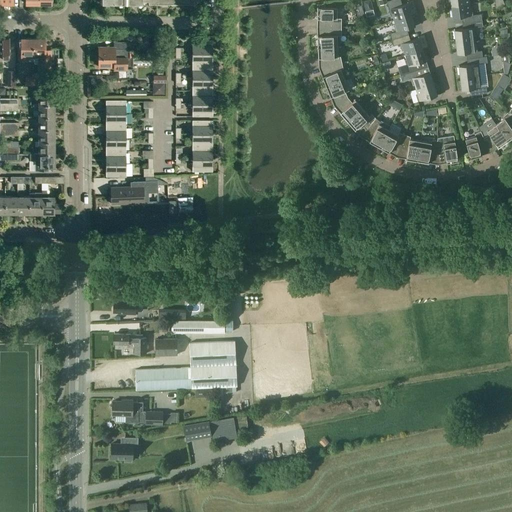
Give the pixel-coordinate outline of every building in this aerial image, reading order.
[(369,0),(363,2),(366,11),(373,9),(370,0),(369,0)] [(394,19),(411,14),(408,2),(407,2),(407,3),(389,9),(391,16),(393,15),(394,19)] [(469,3),(451,6),(453,18),(453,17),(465,16),(465,22),(482,20),(481,14),(473,15),(472,8),(470,8),(469,3)] [(324,7),(324,4),(317,4),(317,7),(317,8),(317,27),(319,27),(341,27),(341,18),(337,18),(337,7),(324,7)] [(365,17),(362,5),(357,6),(359,11),(357,12),(359,18),(365,17)] [(415,26),(411,14),(394,19),(396,24),(393,25),(396,32),(390,34),(392,40),(405,35),(405,36),(406,36),(404,29),(415,26),(415,27),(415,26)] [(454,29),(456,42),(474,40),(473,35),(475,35),(474,27),(483,26),(482,20),(465,22),(466,28),(455,30),(455,29),(454,29)] [(319,27),(317,27),(318,47),(317,47),(338,46),(337,36),(342,35),(341,27),(319,27)] [(407,41),(406,36),(405,36),(405,35),(392,40),(393,46),(400,44),(402,51),(404,50),(406,55),(423,49),(419,37),(418,37),(418,38),(407,41)] [(0,38),(0,53),(3,54),(3,60),(9,60),(9,39),(0,38)] [(34,56),(34,39),(22,39),(21,56),(22,56),(22,62),(34,62),(34,56)] [(34,39),(34,56),(39,56),(39,70),(51,71),(51,50),(46,50),(46,39),(34,39)] [(192,40),(192,53),(213,53),(211,53),(211,49),(212,49),(212,40),(192,40)] [(474,40),(456,42),(457,54),(458,54),(469,52),(470,58),(483,57),(482,50),(477,51),(476,44),(474,44),(474,40)] [(115,41),(115,47),(99,47),(99,58),(133,58),(133,51),(126,51),(126,41),(115,41)] [(318,58),(319,67),(321,67),(342,62),(341,56),(340,56),(338,56),(338,46),(317,47),(318,47),(318,58)] [(397,66),(400,75),(419,69),(416,70),(414,64),(426,61),(423,49),(406,55),(407,59),(405,59),(406,64),(397,66)] [(213,53),(192,53),(192,65),(212,65),(212,57),(211,57),(211,53),(213,53)] [(459,65),(460,77),(478,75),(477,71),(480,71),(479,64),(487,63),(487,56),(483,57),(470,58),(471,64),(459,66),(459,65)] [(152,58),(133,58),(99,58),(99,67),(117,67),(117,70),(126,70),(126,68),(133,68),(133,63),(164,63),(164,59),(152,59),(152,58)] [(326,86),(326,87),(345,79),(341,69),(343,69),(343,68),(342,62),(321,67),(319,67),(326,86)] [(212,74),(212,65),(192,65),(192,78),(213,78),(211,78),(211,74),(212,74)] [(415,85),(416,88),(433,83),(430,72),(429,72),(418,76),(416,70),(419,69),(400,75),(402,82),(411,79),(413,85),(415,85)] [(153,75),(153,83),(166,82),(166,74),(153,75)] [(511,78),(504,74),(498,84),(505,88),(511,78)] [(478,75),(460,77),(462,90),(474,88),(474,95),(487,93),(486,87),(482,87),(481,80),(478,80),(478,75)] [(45,86),(45,80),(33,80),(33,77),(27,77),(27,86),(34,86),(45,86)] [(213,78),(192,78),(192,91),(212,91),(212,82),(211,82),(211,78),(213,78)] [(334,106),(336,104),(348,97),(345,91),(349,89),(345,79),(326,87),(330,97),(334,106)] [(437,96),(433,83),(416,88),(418,93),(416,94),(418,101),(437,95),(437,96)] [(499,93),(494,89),(490,94),(496,98),(499,93)] [(39,91),(39,103),(55,103),(55,92),(39,91)] [(212,99),(212,91),(192,91),(192,103),(213,103),(211,103),(211,99),(212,99)] [(347,121),(347,122),(363,108),(355,100),(352,102),(348,97),(336,104),(334,106),(347,121)] [(105,113),(126,113),(126,100),(106,100),(106,109),(107,109),(107,113),(105,113)] [(39,112),(39,116),(55,116),(55,113),(55,112),(55,103),(39,103),(33,103),(33,111),(39,111),(39,112)] [(212,116),(212,107),(211,107),(211,104),(213,104),(213,103),(192,103),(192,116),(212,116)] [(363,108),(347,122),(348,121),(361,137),(363,135),(371,124),(376,118),(373,114),(370,117),(370,116),(363,108)] [(511,137),(511,116),(508,112),(503,116),(504,118),(496,124),(507,141),(507,142),(508,141),(511,137)] [(106,126),(126,126),(126,113),(105,113),(107,113),(107,117),(106,117),(106,126)] [(39,124),(39,128),(55,128),(55,116),(39,116),(39,124)] [(378,147),(379,147),(389,129),(380,124),(381,122),(376,118),(371,124),(363,135),(361,137),(379,147),(378,147)] [(192,120),(192,133),(213,133),(211,133),(211,129),(212,129),(212,120),(192,120)] [(484,138),(489,150),(490,153),(507,141),(496,124),(487,131),(482,134),(484,138)] [(105,138),(126,138),(126,126),(106,126),(106,134),(107,134),(107,138),(105,138)] [(39,128),(39,141),(55,141),(55,128),(39,128)] [(398,134),(389,129),(379,147),(397,157),(398,154),(404,134),(399,132),(398,134)] [(490,153),(489,150),(484,138),(482,134),(481,131),(475,134),(475,136),(465,139),(470,159),(471,159),(471,158),(481,155),(490,153)] [(213,133),(192,133),(192,145),(212,145),(212,137),(211,137),(211,133),(213,133)] [(398,154),(397,157),(417,160),(417,161),(421,141),(410,139),(411,136),(404,134),(398,154)] [(437,162),(437,164),(458,161),(455,141),(454,141),(453,136),(438,138),(439,140),(438,140),(437,162)] [(106,151),(126,151),(126,138),(105,138),(107,138),(107,142),(106,142),(106,151)] [(431,143),(421,141),(417,161),(437,164),(437,162),(438,140),(431,140),(431,143)] [(0,146),(0,153),(12,153),(12,154),(15,154),(15,153),(19,153),(19,147),(19,141),(5,141),(5,147),(0,146)] [(39,141),(39,153),(55,153),(55,141),(39,141)] [(192,145),(192,158),(213,158),(211,158),(211,154),(212,154),(212,145),(192,145)] [(105,163),(126,163),(126,151),(106,151),(106,159),(107,159),(107,163),(105,163)] [(39,153),(39,165),(35,165),(35,170),(39,170),(47,170),(47,166),(55,166),(55,153),(39,153)] [(213,158),(192,158),(192,171),(212,171),(212,162),(211,162),(211,159),(213,159),(213,158)] [(126,163),(105,163),(105,164),(107,164),(107,167),(106,167),(106,176),(126,176),(126,163)] [(131,183),(131,187),(112,188),(112,203),(148,202),(147,194),(157,193),(157,185),(157,182),(145,182),(131,183)] [(42,197),(42,213),(54,213),(54,212),(60,212),(60,204),(54,204),(54,197),(48,197),(48,190),(42,190),(42,197)] [(29,197),(29,213),(42,213),(42,197),(34,197),(34,193),(29,193),(29,197)] [(17,197),(5,197),(5,213),(17,213),(17,197)] [(29,197),(17,197),(17,213),(29,213),(29,197)] [(129,288),(128,298),(144,299),(145,289),(129,288)] [(224,294),(225,307),(232,306),(231,294),(224,294)] [(134,300),(129,300),(123,300),(123,295),(114,295),(114,312),(128,312),(134,312),(134,305),(134,300)] [(173,309),(160,310),(160,319),(173,318),(173,309)] [(172,321),(172,331),(216,331),(216,321),(172,321)] [(114,333),(114,344),(128,344),(129,344),(134,344),(134,353),(146,354),(146,337),(142,337),(142,334),(129,334),(114,333)] [(177,338),(155,339),(156,355),(177,355),(177,338)] [(189,343),(191,368),(135,370),(136,391),(191,388),(237,386),(235,341),(189,343)] [(142,402),(133,401),(133,400),(125,400),(125,401),(113,401),(112,415),(120,415),(120,423),(137,423),(137,422),(146,422),(146,424),(162,424),(162,423),(170,423),(170,422),(177,422),(177,412),(171,412),(171,413),(163,413),(163,412),(146,411),(146,412),(141,412),(142,402)] [(213,442),(237,437),(234,417),(209,421),(212,436),(213,442)] [(187,440),(212,436),(209,421),(184,425),(187,440)] [(125,444),(121,444),(112,443),(111,459),(124,459),(124,462),(132,462),(132,459),(133,459),(133,444),(138,444),(138,437),(125,437),(125,444)] [(147,511),(147,502),(129,504),(129,511),(147,511)]
